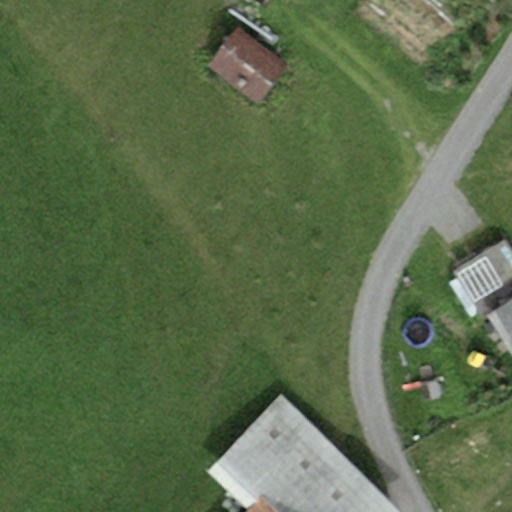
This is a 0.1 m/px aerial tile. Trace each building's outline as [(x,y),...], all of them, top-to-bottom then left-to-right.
[(287,67),(238,27),(207,65),(256,105),(287,67)] [(483,316),(511,297),(511,254),(503,239),(449,272),(478,320),(483,316)] [(511,297),(483,316),(511,361),(511,297)] [(401,511),(280,396),(206,472),(246,510),(260,496),(277,511),(401,511)] [(246,510),(244,511),(277,511),(260,496),(246,510)]
